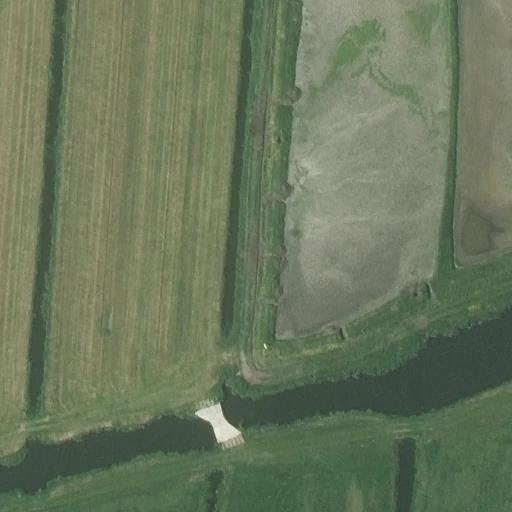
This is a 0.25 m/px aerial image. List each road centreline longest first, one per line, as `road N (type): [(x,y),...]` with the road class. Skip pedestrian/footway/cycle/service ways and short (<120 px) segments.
road 1 (track): [(511,399),(429,426),(228,452),(208,373),(215,175)]
road 2 (track): [(228,452),(18,511)]
